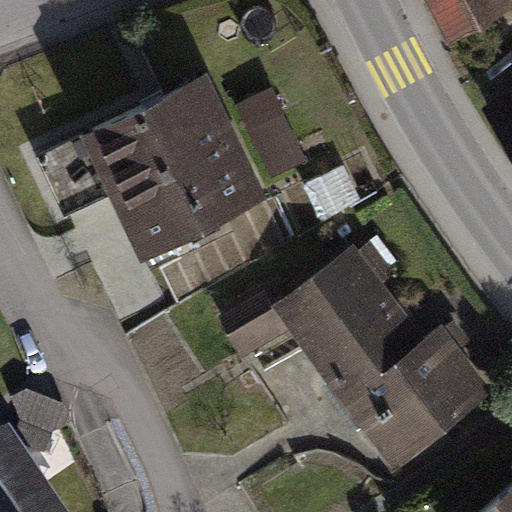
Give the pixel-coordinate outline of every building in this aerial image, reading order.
[(437,0),(453,29),(506,2),(504,0),(437,0)] [(202,76),(39,153),(66,208),(120,183),(146,238),(255,186),(202,76)] [(272,88),(240,103),(249,122),(281,107),(272,88)] [(511,93),(490,108),(511,141),(511,93)] [(353,254),(375,283),(393,270),(371,241),(353,254)] [(349,249),(282,300),(288,308),(368,414),(376,409),(401,442),(449,406),(452,410),(484,388),(452,347),(464,338),(451,321),(439,331),(436,327),(420,341),(375,283),(353,254),(349,249)] [(288,308),(282,300),(273,287),(226,315),(244,346),(275,328),(270,318),(288,308)] [(16,405),(24,421),(53,432),(66,423),(61,410),(29,398),(16,405)] [(24,421),(16,441),(45,453),(53,432),(24,421)] [(0,511),(52,511),(3,439),(0,441),(0,511)] [(511,511),(511,482),(478,511),(511,511)]
